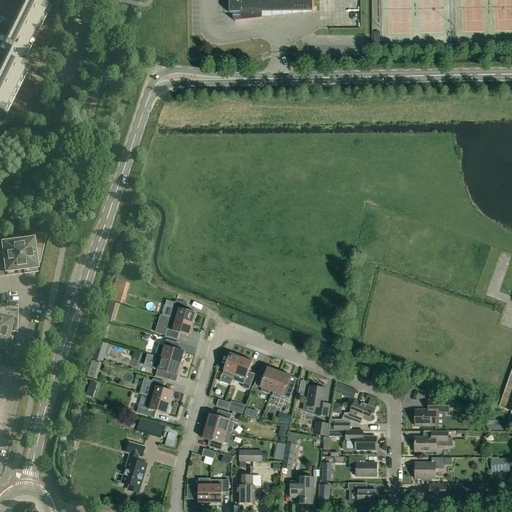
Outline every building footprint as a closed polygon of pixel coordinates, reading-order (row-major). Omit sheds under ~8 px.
[(27,56),(51,8),(35,0),(24,0),(2,44),(9,48),(0,66),(0,112),(6,115),(34,60),(27,56)] [(228,0),(229,13),(235,13),(236,22),(235,22),(263,19),(262,19),(262,12),(312,11),(312,12),(313,12),(313,0),(228,0)] [(32,239),(1,243),(1,244),(0,243),(0,277),(19,275),(19,271),(24,270),(24,274),(37,273),(37,269),(37,264),(39,264),(39,265),(47,234),(47,233),(32,235),(32,239)] [(112,293),(126,299),(133,281),(119,276),(112,293)] [(176,301),(171,319),(193,325),(196,314),(186,311),(188,304),(176,301)] [(18,309),(0,308),(0,348),(9,351),(12,338),(9,337),(10,332),(14,333),(17,333),(18,309)] [(189,336),(193,325),(171,319),(166,336),(177,340),(179,334),(189,336)] [(104,340),(106,332),(101,330),(98,339),(104,340)] [(161,358),(181,364),(185,352),(176,350),(178,343),(166,340),(161,358)] [(98,342),(93,359),(102,362),(108,345),(98,342)] [(230,353),(224,371),(222,374),(234,379),(235,375),(242,358),(230,353)] [(178,376),(181,364),(161,358),(156,357),(153,369),(157,370),(155,376),(167,380),(169,374),(178,376)] [(253,362),(242,358),(235,375),(246,379),(243,388),(249,390),(255,374),(249,372),(253,362)] [(272,392),(279,372),(268,368),(265,376),(258,374),(254,385),(262,388),(261,392),(269,395),(270,392),(272,392)] [(511,370),(499,407),(511,411),(511,412),(511,413),(508,424),(511,425),(511,370)] [(291,377),(279,372),(272,392),(273,393),(272,396),(280,399),(281,396),(290,399),(294,388),(288,385),(291,377)] [(98,392),(102,378),(94,376),(90,390),(98,392)] [(152,379),(147,397),(170,404),(173,392),(163,389),(165,383),(152,379)] [(356,390),(345,385),(341,394),(353,398),(356,390)] [(307,407),(317,408),(316,415),(328,417),(330,405),(323,404),(325,389),(310,387),(307,407)] [(167,415),(170,404),(147,397),(144,408),(138,407),(136,413),(154,418),(156,412),(167,415)] [(230,403),(218,399),(216,407),(228,410),(230,403)] [(363,419),(370,422),(375,409),(355,401),(350,413),(345,414),(342,420),(330,420),(329,431),(334,431),(346,431),(350,431),(350,423),(351,421),(361,425),(363,419)] [(435,426),(435,414),(449,414),(449,401),(427,401),(427,411),(416,411),(416,426),(435,426)] [(258,412),(246,408),(244,415),(256,418),(258,412)] [(206,427),(226,433),(231,434),(235,422),(230,421),(232,414),(220,411),(218,417),(209,415),(206,427)] [(281,421),(288,424),(291,417),(283,414),(281,421)] [(315,421),(314,434),(327,436),(329,423),(315,421)] [(486,431),(506,431),(506,421),(486,421),(486,431)] [(169,434),(167,441),(177,443),(180,431),(165,427),(164,433),(169,434)] [(221,451),(226,433),(206,427),(202,439),(211,441),(209,447),(221,451)] [(363,431),(350,431),(346,431),(346,441),(344,441),(342,444),(342,448),(344,452),(355,452),(355,451),(377,451),(377,437),(363,437),(363,431)] [(415,443),(415,445),(415,452),(435,452),(435,447),(453,447),(453,439),(448,439),(448,432),(432,432),(432,438),(415,438),(415,443)] [(128,490),(139,493),(143,480),(141,480),(143,476),(144,476),(147,465),(137,462),(139,456),(142,457),(145,447),(130,443),(127,453),(131,454),(129,460),(129,459),(122,483),(130,486),(128,490)] [(287,443),(282,469),(291,471),(296,445),(287,443)] [(202,456),(214,460),(216,453),(203,450),(202,456)] [(240,451),(240,462),(262,462),(262,451),(240,451)] [(349,470),(356,470),(356,477),(377,477),(377,464),(363,464),(363,458),(349,458),(349,470)] [(444,470),(444,466),(452,466),(452,458),(432,458),(432,464),(415,464),(415,479),(435,479),(435,470),(444,470)] [(495,472),(511,470),(510,459),(494,460),(495,472)] [(264,471),(255,472),(256,483),(264,483),(264,471)] [(331,482),(331,471),(322,471),(322,481),(331,482)] [(253,486),(253,476),(240,476),(240,486),(237,486),(237,504),(255,504),(255,486),(253,486)] [(314,478),(297,478),(297,482),(291,482),(291,498),(297,498),(297,504),(314,504),(314,478)] [(210,485),(210,503),(221,503),(221,493),(226,493),(226,480),(210,480),(210,485)] [(358,503),(358,504),(376,504),(376,490),(364,490),(364,484),(349,484),(349,490),(349,503),(358,503)] [(210,503),(210,485),(198,485),(198,503),(210,503)] [(329,503),(330,486),(319,485),(318,502),(329,503)] [(415,506),(435,506),(435,497),(446,497),(446,485),(430,485),(430,491),(425,491),(415,491),(415,506)]
